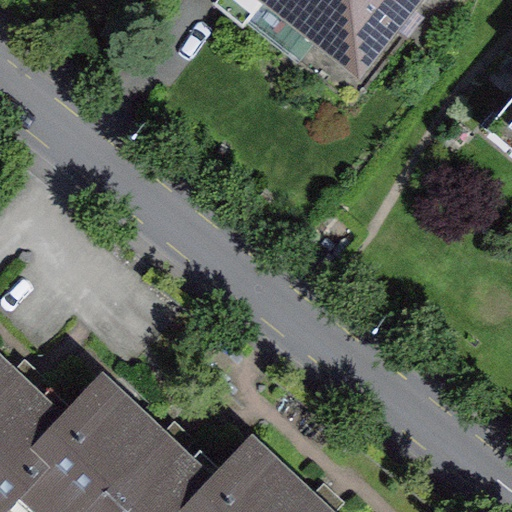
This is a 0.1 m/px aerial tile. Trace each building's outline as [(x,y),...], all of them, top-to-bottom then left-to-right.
[(252,0),(367,89),(436,0),(252,0)] [(511,103),(498,121),(511,132),(511,103)] [(263,162),(322,198),(348,156),(288,120),(263,162)] [(0,511),(4,511),(32,484),(14,467),(59,420),(0,364),(0,511)] [(99,378),(59,420),(14,467),(32,484),(55,506),(49,511),(180,511),(209,482),(99,378)] [(324,511),(249,440),(209,482),(180,511),(324,511)]
